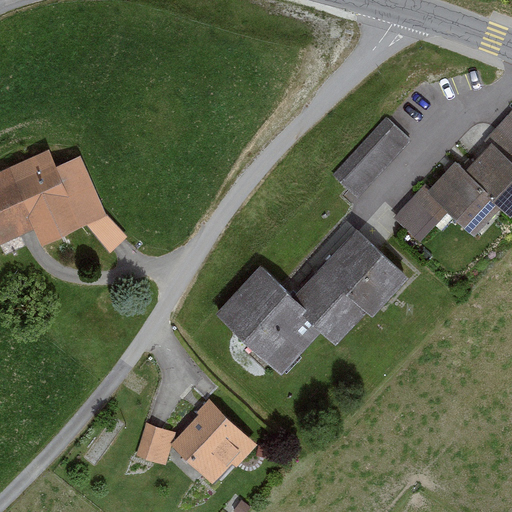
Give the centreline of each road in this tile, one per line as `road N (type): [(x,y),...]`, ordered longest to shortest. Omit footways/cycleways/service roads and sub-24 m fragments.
road 1 (unclassified): [(0,504),(77,428),(260,170),(379,42),(400,6)]
road 2 (unknown): [(511,104),(408,180),(376,239)]
